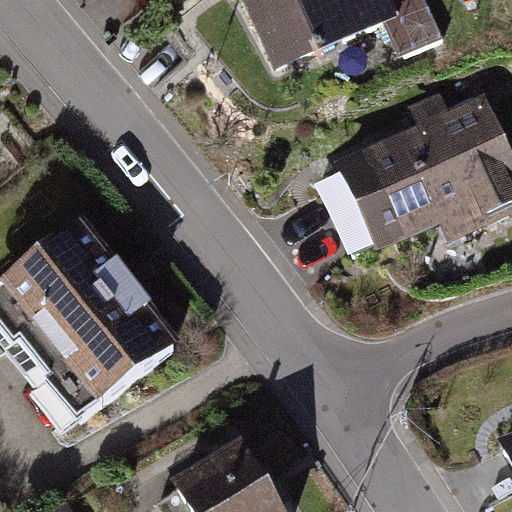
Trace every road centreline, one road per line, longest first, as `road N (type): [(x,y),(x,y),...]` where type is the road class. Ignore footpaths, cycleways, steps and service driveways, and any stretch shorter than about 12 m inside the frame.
road 1 (residential): [(326,391),(6,0)]
road 2 (residential): [(511,309),(425,339),(326,391)]
road 3 (residential): [(401,511),(326,391)]
